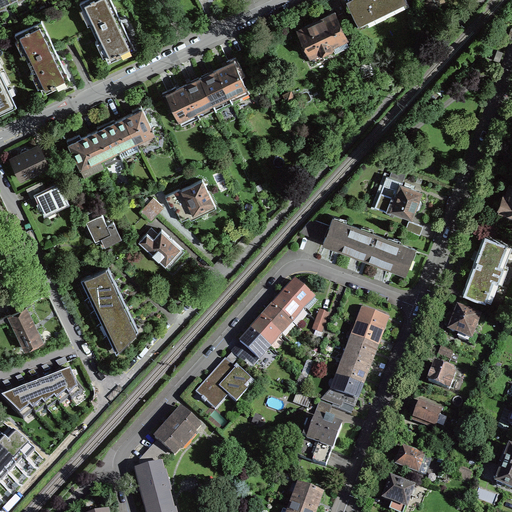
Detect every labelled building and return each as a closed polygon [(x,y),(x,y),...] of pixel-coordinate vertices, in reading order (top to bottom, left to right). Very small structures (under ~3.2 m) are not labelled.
[(111,0),(83,0),(80,2),(108,61),(115,58),(135,48),(111,0)] [(346,0),(360,28),(370,23),(368,19),(397,6),(398,9),(409,5),(407,1),(406,0),(346,0)] [(438,9),(433,0),(427,0),(426,1),(431,12),(438,9)] [(445,1),(444,0),(433,0),(438,9),(445,1)] [(332,44),(347,37),(335,12),(309,24),(298,29),(310,55),(320,50),(321,53),(333,47),(332,44)] [(49,90),(70,80),(42,20),(15,33),(44,92),(49,90)] [(227,60),(228,63),(222,66),(216,69),(229,95),(247,87),(242,77),(245,75),(236,56),(227,60)] [(362,78),(375,72),(379,74),(383,84),(388,81),(378,60),(371,63),(369,60),(357,67),(362,78)] [(213,103),(229,95),(216,69),(209,72),(208,72),(205,73),(201,75),(202,76),(200,76),(213,103)] [(0,116),(17,108),(0,73),(0,116)] [(184,84),(197,111),(213,103),(200,76),(199,77),(198,76),(191,80),(192,81),(188,82),(184,84)] [(179,120),(197,111),(184,84),(180,86),(176,87),(176,86),(162,92),(171,111),(174,110),(179,120)] [(291,91),(283,94),(287,102),(294,98),(291,91)] [(124,116),(139,148),(157,139),(152,128),(153,128),(153,127),(152,127),(141,105),(132,110),(133,112),(127,114),(124,116)] [(139,148),(124,116),(115,120),(114,118),(108,121),(105,122),(122,156),(139,148)] [(97,127),(98,128),(93,131),(89,133),(104,165),(122,156),(105,122),(97,127)] [(67,139),(84,175),(104,165),(89,133),(81,137),(79,133),(70,138),(67,139)] [(22,149),(21,152),(21,153),(12,158),(21,178),(31,173),(32,176),(40,172),(39,169),(48,165),(39,145),(29,150),(28,148),(25,147),(22,149)] [(50,163),(56,176),(63,173),(57,160),(50,163)] [(407,171),(393,165),(389,176),(384,174),(372,205),(390,212),(392,208),(401,212),(402,214),(406,215),(408,214),(411,215),(414,208),(416,209),(419,208),(421,202),(420,200),(417,199),(420,191),(410,188),(412,184),(405,182),(404,185),(401,184),(407,171)] [(194,214),(194,213),(195,213),(203,209),(205,212),(216,207),(202,179),(180,190),(179,189),(165,195),(170,206),(174,204),(181,220),(194,214)] [(53,207),(53,206),(66,200),(58,184),(46,190),(42,183),(41,181),(27,188),(30,193),(32,197),(33,197),(36,202),(40,200),(45,211),(53,207)] [(511,183),(506,195),(506,196),(503,194),(502,196),(500,198),(498,202),(499,205),(499,207),(511,211),(511,183)] [(153,197),(147,204),(157,213),(163,207),(161,204),(153,197)] [(147,204),(141,210),(151,220),(157,213),(147,204)] [(85,212),(88,219),(100,214),(97,207),(96,207),(85,212)] [(107,224),(102,213),(100,214),(88,219),(86,220),(91,230),(94,229),(103,246),(121,237),(113,221),(107,224)] [(333,217),(330,225),(312,218),(300,231),(324,240),(323,241),(327,243),(327,242),(337,246),(351,252),(360,228),(342,221),(341,221),(333,218),(334,217),(333,217)] [(405,229),(420,234),(423,226),(409,220),(405,229)] [(176,259),(185,250),(162,229),(158,233),(151,227),(139,240),(166,264),(169,260),(173,256),(176,259)] [(364,257),(378,262),(387,239),(387,238),(368,231),(368,232),(360,228),(351,252),(364,257)] [(505,265),(511,245),(511,244),(484,234),(475,257),(463,290),(491,301),(498,281),(493,278),(499,262),(505,265)] [(387,239),(378,262),(391,267),(403,271),(403,272),(406,272),(415,248),(411,247),(395,241),(395,242),(387,239)] [(115,260),(121,266),(125,263),(119,257),(115,260)] [(76,262),(64,268),(68,275),(78,271),(80,270),(76,262)] [(108,265),(81,278),(89,296),(114,278),(110,269),(108,265)] [(125,269),(131,275),(135,272),(129,266),(125,269)] [(145,281),(139,276),(135,279),(141,285),(145,281)] [(96,309),(120,290),(116,281),(114,278),(89,296),(96,309)] [(288,289),(284,293),(302,309),(313,296),(296,281),(288,289)] [(152,294),(156,291),(150,285),(146,288),(152,294)] [(102,321),(126,303),(122,294),(120,290),(96,309),(102,321)] [(291,321),(302,309),(284,293),(277,302),(274,306),(291,321)] [(156,298),(162,304),(166,300),(160,295),(156,298)] [(11,313),(4,317),(6,321),(14,329),(16,328),(25,348),(42,340),(35,324),(26,307),(31,305),(26,296),(7,305),(11,313)] [(108,334),(132,316),(128,307),(126,303),(102,321),(108,334)] [(280,333),(291,321),(274,306),(265,315),(263,318),(280,333)] [(447,321),(451,322),(450,327),(450,329),(451,331),(453,332),(455,332),(456,331),(457,330),(461,332),(459,338),(474,344),(477,337),(473,335),(481,316),(458,307),(454,316),(450,315),(449,318),(447,321)] [(320,310),(315,324),(323,327),(329,313),(320,310)] [(365,310),(360,324),(382,333),(383,332),(384,329),(388,319),(383,317),(384,314),(378,312),(377,315),(365,310)] [(132,316),(108,334),(116,352),(138,328),(134,320),(132,316)] [(269,345),(280,333),(263,318),(255,326),(252,330),(269,345)] [(321,332),(323,327),(315,324),(313,329),(321,332)] [(360,324),(355,337),(377,346),(378,344),(382,333),(360,324)] [(232,352),(239,358),(251,369),(259,359),(258,358),(269,345),(252,330),(243,340),(232,352)] [(374,356),(377,346),(355,337),(350,351),(372,359),(374,356)] [(441,347),(439,354),(451,359),(453,352),(441,347)] [(369,369),(372,359),(350,351),(345,364),(367,373),(369,369)] [(232,365),(239,358),(232,352),(226,359),(225,359),(211,375),(196,392),(202,398),(201,399),(205,402),(206,401),(211,406),(224,391),(236,402),(248,389),(245,387),(252,379),(236,365),(235,367),(232,365)] [(450,379),(453,370),(435,363),(430,376),(429,381),(450,389),(453,380),(450,379)] [(363,383),(367,373),(345,364),(340,377),(362,386),(363,383)] [(70,366),(1,393),(24,416),(33,409),(36,412),(45,403),(48,406),(58,399),(60,401),(69,394),(72,397),(82,389),(76,380),(70,366)] [(296,392),(297,393),(302,395),(307,380),(301,374),(296,387),(298,388),(296,392)] [(362,386),(340,377),(334,391),(336,392),(335,394),(332,399),(331,402),(330,402),(333,403),(332,406),(352,414),(358,397),(362,386)] [(311,398),(302,395),(297,393),(294,402),(308,407),(311,398)] [(329,414),(332,406),(319,401),(317,409),(329,414)] [(435,428),(442,410),(420,402),(419,406),(417,411),(416,411),(414,411),(413,411),(412,412),(411,414),(411,415),(412,417),(413,418),(414,419),(414,420),(435,428)] [(164,428),(155,438),(159,441),(140,461),(142,468),(161,463),(171,452),(174,455),(181,448),(181,447),(193,433),(194,433),(201,425),(182,408),(164,428)] [(253,422),(259,424),(261,417),(256,415),(253,422)] [(300,457),(326,467),(333,449),(333,448),(342,426),(333,423),(334,421),(327,418),(326,420),(316,416),(300,457)] [(0,508),(46,460),(15,431),(9,438),(5,435),(0,440),(0,508)] [(410,443),(407,450),(422,455),(425,448),(410,443)] [(506,447),(499,463),(511,467),(511,447),(510,447),(509,449),(506,447)] [(422,455),(407,450),(403,448),(400,456),(399,456),(396,457),(395,460),(396,463),(397,463),(397,465),(418,473),(424,456),(422,455)] [(139,481),(146,508),(171,501),(169,491),(168,492),(163,473),(164,473),(161,463),(142,468),(136,469),(139,481)] [(511,467),(499,463),(494,479),(497,480),(497,482),(511,487),(511,467)] [(459,464),(457,471),(463,473),(462,478),(469,481),(473,469),(459,464)] [(396,511),(403,511),(413,487),(392,478),(386,493),(384,498),(392,501),(389,509),(396,511)] [(297,492),(293,502),(315,510),(318,504),(322,493),(304,486),(301,493),(297,492)] [(172,511),(173,511),(174,511),(171,501),(146,508),(146,511),(172,511)] [(314,511),(315,510),(293,502),(289,511),(283,509),(282,511),(314,511)]
